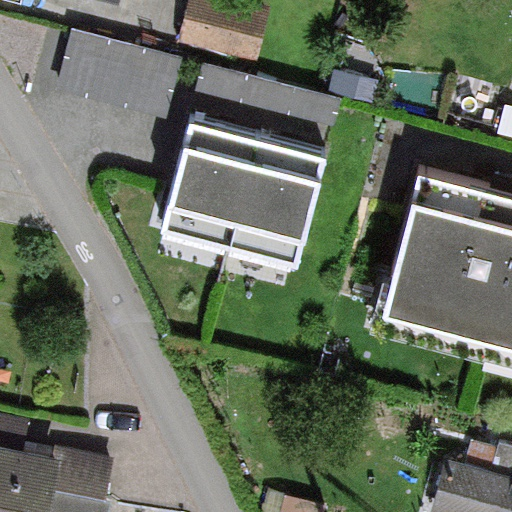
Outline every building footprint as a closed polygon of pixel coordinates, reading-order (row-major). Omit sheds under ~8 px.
[(271,7),(238,0),(192,0),(182,45),(258,63),(271,7)] [(181,111),(188,48),(76,36),(69,99),(181,111)] [(327,154),(177,117),(150,226),(301,262),(327,154)] [(511,192),(408,167),(371,316),(511,350),(511,192)] [(110,511),(118,464),(0,444),(0,511),(110,511)] [(511,511),(511,487),(440,474),(432,511),(511,511)]
